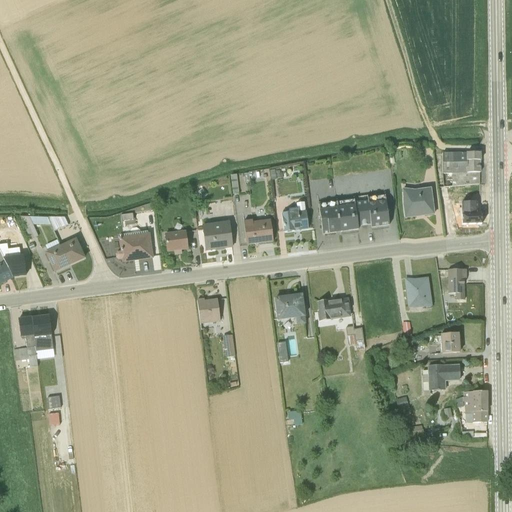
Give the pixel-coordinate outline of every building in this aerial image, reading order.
[(481,151),(443,151),(443,172),(452,172),(453,184),(480,182),(481,151)] [(401,190),(405,217),(435,213),(432,185),(401,190)] [(441,199),(450,198),(450,197),(448,185),(439,186),(441,199)] [(336,200),(340,233),(358,230),(357,227),(371,225),(371,228),(388,226),(384,193),(383,196),(367,198),(367,196),(336,200)] [(318,203),(322,235),(324,235),(324,234),(327,234),(327,235),(340,233),(336,200),(318,203)] [(482,222),(482,200),(463,200),(463,223),(482,222)] [(286,233),(291,233),(291,232),(308,230),(305,211),(305,212),(303,203),(296,204),(296,208),(289,209),(288,212),(282,213),(282,215),(281,215),(284,233),(286,233)] [(122,208),(122,223),(154,222),(153,207),(122,208)] [(50,226),(47,218),(20,217),(30,240),(38,237),(32,225),(50,226)] [(53,232),(68,226),(64,219),(47,218),(50,226),(53,232)] [(224,249),(232,248),(228,221),(217,223),(217,224),(215,224),(215,223),(207,224),(206,220),(201,221),(205,252),(215,251),(215,252),(224,250),(224,249)] [(252,221),(243,222),(246,246),(273,243),(270,221),(252,223),(252,221)] [(0,229),(0,246),(9,243),(2,228),(0,229)] [(116,258),(118,260),(122,259),(123,262),(151,258),(147,232),(140,233),(139,231),(136,228),(131,228),(129,231),(130,234),(120,236),(122,252),(117,253),(115,255),(116,258)] [(181,251),(188,250),(185,231),(164,234),(166,253),(173,252),(174,256),(182,255),(181,251)] [(60,247),(57,241),(45,246),(47,252),(44,254),(53,273),(68,266),(60,247)] [(75,241),(60,247),(68,266),(83,259),(75,241)] [(0,253),(13,279),(26,276),(23,256),(15,257),(13,250),(0,251),(0,253)] [(0,285),(13,279),(0,253),(0,285)] [(456,299),(465,298),(464,277),(467,277),(467,268),(449,268),(449,284),(449,292),(456,292),(456,299)] [(428,277),(405,280),(409,307),(424,305),(424,307),(432,306),(428,277)] [(296,325),(304,324),(301,296),(292,297),(292,296),(283,297),(283,298),(275,299),(278,321),(295,318),(296,325)] [(204,300),(197,301),(200,325),(219,322),(216,300),(204,302),(204,300)] [(316,312),(318,322),(349,318),(346,300),(327,303),(327,302),(318,303),(319,311),(316,312)] [(353,346),(354,351),(366,350),(366,349),(364,349),(361,329),(354,330),(352,316),(350,316),(352,327),(345,328),(348,346),(353,346)] [(37,367),(31,318),(18,320),(20,338),(22,338),(23,340),(25,340),(26,349),(12,351),(14,362),(20,360),(20,361),(28,360),(29,368),(37,367)] [(402,323),(404,337),(411,336),(409,322),(402,323)] [(460,351),(459,331),(441,333),(442,352),(460,351)] [(232,336),(222,337),(225,358),(234,356),(232,336)] [(424,390),(424,395),(430,395),(430,390),(446,389),(446,381),(461,380),(460,364),(460,363),(427,365),(427,369),(422,370),(423,390),(424,390)] [(473,422),(487,422),(487,390),(463,391),(466,411),(471,411),(471,421),(473,421),(473,422)] [(395,400),(398,410),(408,407),(405,397),(395,400)] [(452,416),(450,407),(444,408),(446,417),(452,416)] [(302,409),(289,410),(289,419),(295,418),(295,424),(302,424),(302,409)] [(426,442),(421,425),(408,429),(409,432),(393,437),(397,452),(426,442)]
